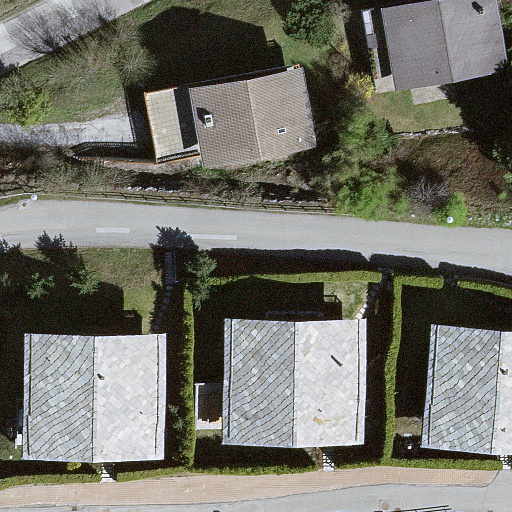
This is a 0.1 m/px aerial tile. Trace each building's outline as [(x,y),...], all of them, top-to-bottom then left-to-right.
[(494,0),(419,0),(377,9),(395,98),(509,75),(494,0)] [(302,66),(185,88),(200,172),(317,150),(302,66)] [(359,314),(217,317),(221,452),(362,448),(359,314)] [(511,325),(424,320),(416,450),(511,456),(511,325)] [(161,327),(15,330),(18,463),(164,461),(161,327)]
